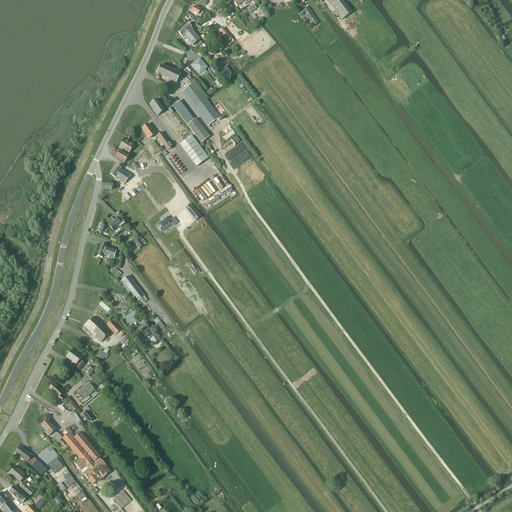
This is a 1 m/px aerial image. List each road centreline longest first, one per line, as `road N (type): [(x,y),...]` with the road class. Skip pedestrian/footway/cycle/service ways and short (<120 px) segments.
road 1 (track): [(478,511),(229,170)]
road 2 (residential): [(0,441),(68,306),(98,180),(93,165)]
road 3 (track): [(386,511),(209,276)]
road 4 (tertiary): [(93,165),(48,309),(0,402)]
road 5 (tertiary): [(93,165),(170,0)]
